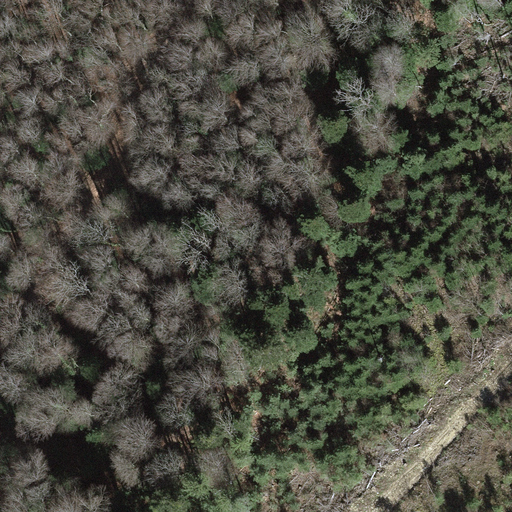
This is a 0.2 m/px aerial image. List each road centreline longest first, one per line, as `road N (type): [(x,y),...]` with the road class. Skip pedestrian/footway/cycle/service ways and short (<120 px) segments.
road 1 (track): [(199,0),(0,368)]
road 2 (track): [(390,511),(511,366)]
